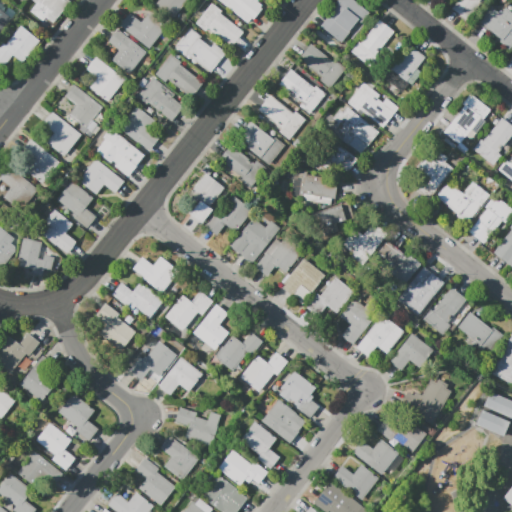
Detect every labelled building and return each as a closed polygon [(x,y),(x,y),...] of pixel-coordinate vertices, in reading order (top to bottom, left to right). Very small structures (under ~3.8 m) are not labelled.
[(69,0),(71,1),(53,24),(34,9),(41,0),(69,0)] [(159,0),(157,3),(175,17),(187,0),(159,0)] [(218,0),(225,5),(228,2),(252,21),(263,6),(255,0),(218,0)] [(320,25),(336,37),(353,16),(356,18),(364,8),(354,0),(337,0),(336,2),(338,3),(320,25)] [(457,0),(451,8),(466,20),(481,0),(487,0),(488,1),(488,0),(457,0)] [(195,23),(205,31),(208,28),(232,46),(243,32),(220,14),(222,12),(211,3),(195,23)] [(0,6),(13,17),(0,33),(0,6)] [(480,21),(491,7),(500,14),(505,8),(511,13),(511,46),(510,49),(500,41),(502,39),(480,21)] [(166,27),(149,13),(142,23),(131,14),(121,26),(149,49),(166,27)] [(379,19),(394,31),(375,55),(378,57),(371,67),(350,51),(358,41),(360,43),(379,19)] [(0,62),(0,44),(2,42),(5,45),(20,26),(39,41),(22,63),(12,55),(4,66),(0,62)] [(113,60),(130,74),(146,52),(118,29),(108,42),(120,51),(113,60)] [(175,49),(185,57),(187,53),(212,72),(223,58),(199,40),(201,37),(190,29),(175,49)] [(311,43),(334,62),(336,60),(346,68),(330,88),(320,80),(322,77),(299,59),(311,43)] [(410,46),(425,57),(416,69),(421,73),(412,84),(392,69),(410,46)] [(155,74),(165,82),(167,79),(192,98),(203,84),(179,65),(181,63),(170,54),(155,74)] [(91,87),(108,102),(124,80),(96,57),(86,70),(98,79),(91,87)] [(290,69),(314,87),(315,85),(325,93),(310,113),(299,105),(302,102),(278,84),(290,69)] [(136,97),(146,105),(148,102),(172,121),(184,106),(173,98),(175,95),(152,77),(136,97)] [(347,102),(363,82),(379,95),(377,98),(395,112),(383,126),(361,109),(359,112),(347,102)] [(70,114),(87,129),(103,107),(75,84),(65,97),(77,106),(70,114)] [(464,105),(462,103),(470,93),(490,110),(483,119),(486,121),(476,134),(471,129),(459,144),(443,131),(464,105)] [(270,94),(293,113),(295,111),(305,119),(289,139),(279,131),(281,128),(258,109),(270,94)] [(135,106),(154,121),(147,130),(158,139),(148,152),(118,127),(135,106)] [(377,130),(347,107),(342,112),(339,110),(333,118),(337,121),(330,130),(348,144),(355,135),(366,144),(377,130)] [(48,142),(65,156),(82,134),(53,111),(43,124),(55,133),(48,142)] [(500,117),(511,126),(511,133),(497,152),(501,155),(493,165),(472,149),(480,139),(482,140),(500,117)] [(249,121),(273,140),(274,137),(285,146),(269,165),(246,147),(248,144),(237,136),(249,121)] [(98,148),(113,129),(133,146),(125,156),(136,166),(127,177),(114,166),(117,163),(98,148)] [(357,158),(345,174),(331,163),(325,170),(321,167),(319,170),(306,160),(327,134),(357,158)] [(25,169),(42,183),(58,162),(30,139),(20,151),(32,161),(25,169)] [(231,144),(254,163),(256,161),(266,169),(250,189),(240,181),(242,178),(219,159),(231,144)] [(428,199),(453,168),(444,161),(447,158),(434,148),(425,159),(430,163),(412,186),(428,199)] [(511,155),(511,179),(498,169),(506,159),(508,161),(511,155)] [(78,180),(96,194),(104,184),(115,193),(124,181),(96,159),(78,180)] [(4,195),(21,210),(37,188),(9,165),(0,176),(0,178),(11,187),(4,195)] [(338,180),(334,199),(303,194),(303,197),(290,195),(292,179),(286,178),(288,166),(306,169),(305,174),(338,180)] [(188,213),(200,223),(210,210),(208,208),(224,188),(205,173),(188,195),(197,203),(188,213)] [(57,199),(73,181),(93,198),(85,208),(96,217),(86,228),(74,218),(76,215),(57,199)] [(435,197),(467,222),(489,195),(472,181),(462,193),(447,181),(435,197)] [(204,225),(217,235),(226,225),(235,231),(252,210),(233,195),(218,214),(215,212),(204,225)] [(469,231),(482,242),(501,219),(504,222),(511,213),(493,196),(485,206),(488,208),(469,231)] [(349,202),(354,218),(334,224),(337,231),(323,236),(319,224),(314,225),(310,214),(349,202)] [(77,242),(66,233),(73,224),(55,208),(37,230),(67,254),(77,242)] [(230,246),(252,263),(280,228),(270,220),(264,227),(252,218),(230,246)] [(373,222),(362,234),(355,228),(342,242),(354,252),(351,256),(360,264),(386,235),(373,222)] [(511,228),(493,251),(511,266),(511,223),(510,226),(511,228)] [(0,260),(0,226),(15,239),(12,243),(17,246),(17,251),(5,264),(0,260)] [(255,266),(267,275),(275,265),(285,273),(299,255),(295,251),(300,244),(288,234),(281,243),(276,239),(264,254),(255,266)] [(17,265),(24,237),(43,242),(39,258),(44,259),(45,254),(55,256),(52,270),(45,269),(43,276),(32,274),(33,269),(17,265)] [(375,255),(387,240),(407,256),(408,254),(421,264),(403,287),(387,274),(392,269),(375,255)] [(132,268),(141,256),(152,265),(160,256),(178,271),(161,293),(143,278),(143,277),(132,268)] [(280,286),(292,296),(301,285),(310,293),(324,275),(303,258),(280,286)] [(423,266),(397,300),(418,316),(436,293),(427,286),(435,276),(423,266)] [(306,307),(319,317),(327,307),(336,314),(353,292),(335,277),(319,297),(316,294),(306,307)] [(111,295),(125,306),(129,301),(148,317),(162,299),(140,281),(131,292),(121,283),(111,295)] [(300,302),(308,293),(300,285),(291,294),(300,302)] [(422,319),(442,335),(450,325),(448,323),(466,299),(451,287),(433,311),(430,309),(422,319)] [(192,302),(200,291),(212,301),(201,315),(197,313),(183,331),(165,316),(182,294),(192,302)] [(341,335),(353,344),(378,313),(366,304),(364,307),(354,299),(340,317),(349,325),(341,335)] [(104,303),(119,314),(116,317),(135,332),(120,351),(98,334),(107,324),(95,314),(104,303)] [(216,304),(227,314),(218,325),(228,333),(215,349),(194,331),(216,304)] [(457,327),(480,345),(478,348),(488,355),(503,335),(493,327),(491,329),(469,312),(457,327)] [(356,347),(369,357),(378,347),(386,354),(404,332),(386,318),(370,337),(366,334),(356,347)] [(242,343),(251,332),(262,342),(251,356),(248,354),(234,372),(215,357),(232,335),(242,343)] [(490,373),(511,382),(511,332),(500,360),(497,358),(490,373)] [(0,348),(0,363),(12,373),(27,354),(30,357),(40,343),(28,333),(19,344),(9,336),(0,348)] [(390,361),(401,370),(409,359),(420,368),(434,350),(411,333),(390,361)] [(129,371),(141,380),(150,369),(160,377),(176,355),(158,341),(144,360),(140,357),(129,371)] [(267,363),(276,352),(287,361),(276,376),(273,373),(259,391),(240,377),(257,355),(267,363)] [(43,354),(64,370),(42,400),(21,385),(43,354)] [(179,357),(202,374),(188,392),(178,385),(171,395),(158,385),(179,357)] [(293,370),(315,388),(308,397),(320,406),(311,418),(295,406),(299,402),(280,387),(293,370)] [(430,379),(436,382),(437,379),(447,384),(445,387),(451,391),(433,424),(406,409),(415,392),(422,395),(430,379)] [(0,416),(2,418),(16,400),(0,387),(0,416)] [(59,412),(74,393),(96,410),(88,420),(99,429),(89,442),(75,431),(78,426),(59,412)] [(483,408),(511,416),(511,411),(511,400),(487,393),(483,408)] [(261,421),(289,443),(306,422),(277,400),(261,421)] [(179,407),(175,422),(187,426),(184,438),(216,448),(225,417),(209,412),(207,421),(195,417),(196,412),(179,407)] [(474,424),(502,435),(507,421),(480,409),(474,424)] [(376,430),(390,441),(392,437),(413,453),(427,434),(399,413),(394,420),(388,415),(376,430)] [(254,422),(276,439),(268,449),(280,458),(271,470),(256,459),(259,455),(240,441),(254,422)] [(50,423),(72,439),(65,449),(76,458),(66,470),(52,460),(56,455),(36,441),(50,423)] [(199,458),(170,436),(161,449),(171,457),(164,467),(182,480),(199,458)] [(352,452),(361,440),(372,449),(379,439),(398,453),(381,474),(352,452)] [(232,450),(251,464),(253,462),(267,472),(258,484),(251,480),(249,483),(244,480),(239,486),(217,469),(232,450)] [(63,472),(34,452),(18,474),(34,485),(43,473),(56,482),(63,472)] [(175,487),(156,472),(158,469),(144,457),(135,470),(146,478),(138,488),(161,505),(175,487)] [(360,464),(379,479),(362,500),(332,477),(342,465),(352,474),(360,464)] [(0,487),(10,474),(33,491),(25,501),(36,509),(33,511),(16,511),(14,510),(17,506),(0,493),(0,487)] [(218,475),(248,498),(236,511),(221,511),(201,496),(218,475)] [(511,506),(502,499),(511,486),(511,506)] [(312,503),(324,511),(328,511),(329,511),(330,511),(359,511),(363,507),(341,490),(333,500),(321,491),(312,503)] [(149,511),(154,506),(135,491),(128,500),(117,492),(107,505),(116,511),(149,511)] [(205,511),(192,501),(182,511),(205,511)]
